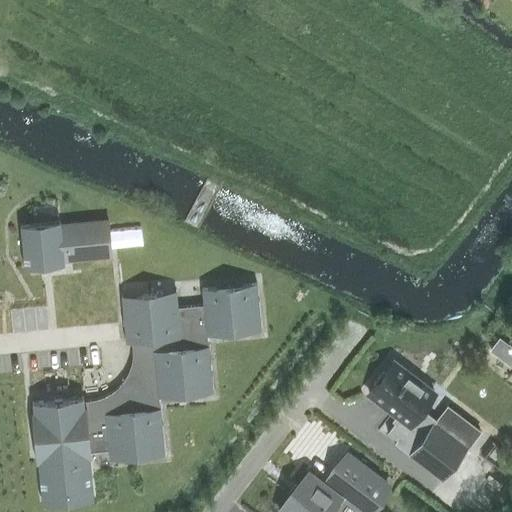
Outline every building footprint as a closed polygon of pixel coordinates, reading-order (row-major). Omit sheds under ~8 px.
[(476,0),(474,4),(486,10),(490,0),(476,0)] [(59,221),(20,225),(24,268),(63,265),(67,310),(73,321),(84,324),(116,321),(110,254),(107,224),(60,228),(59,221)] [(213,393),(208,335),(260,330),(256,284),(201,289),(203,306),(177,308),(177,303),(150,294),(146,294),(121,308),(125,343),(131,342),(132,348),(132,353),(132,358),(131,364),(129,369),(127,374),(124,379),(121,383),(117,387),(113,391),(109,394),(104,397),(99,399),(94,401),(88,402),(83,402),(83,398),(32,402),(41,504),(94,499),(90,453),(113,451),(114,460),(164,455),(159,398),(213,393)] [(511,344),(500,336),(490,349),(511,365),(511,344)] [(393,361),(369,392),(399,416),(387,432),(397,439),(394,442),(443,480),(482,429),(447,402),(435,418),(422,408),(434,392),(393,361)] [(73,370),(58,372),(59,391),(75,390),(73,370)] [(303,487),(298,484),(278,510),(280,511),(327,511),(329,510),(332,511),(333,511),(346,495),(368,511),(388,486),(346,455),(323,485),(312,476),(303,487)]
